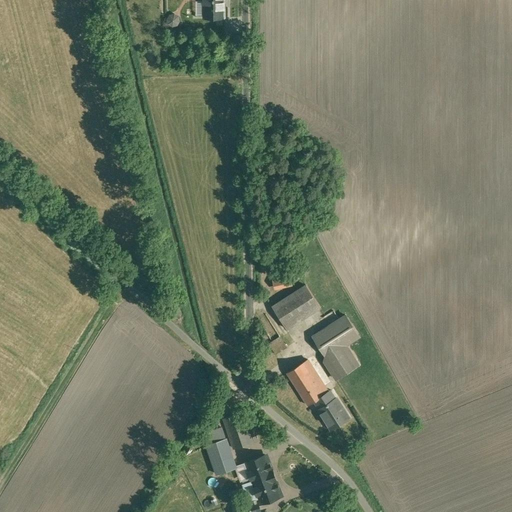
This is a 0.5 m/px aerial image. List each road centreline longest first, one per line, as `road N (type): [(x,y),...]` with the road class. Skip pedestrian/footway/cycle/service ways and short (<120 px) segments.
road 1 (unclassified): [(245,0),(249,373),(241,389)]
road 2 (unclassified): [(241,389),(0,174)]
road 3 (track): [(0,481),(121,282)]
road 4 (unclassified): [(366,511),(332,467),(241,389)]
